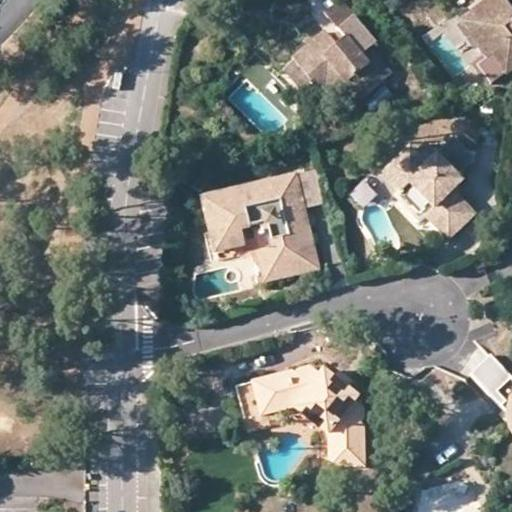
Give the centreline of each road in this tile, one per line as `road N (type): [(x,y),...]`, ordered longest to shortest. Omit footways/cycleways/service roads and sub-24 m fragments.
road 1 (residential): [(162,0),(136,140),(119,349)]
road 2 (residential): [(119,349),(356,303),(415,321)]
road 3 (residential): [(119,349),(123,511)]
